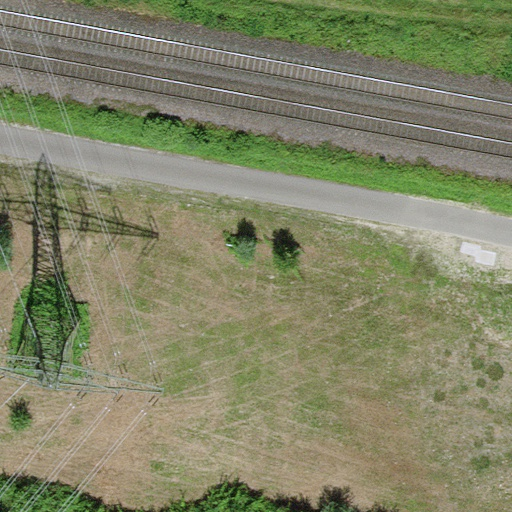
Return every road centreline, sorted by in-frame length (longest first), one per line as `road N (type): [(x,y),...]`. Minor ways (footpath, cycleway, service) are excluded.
road 1 (unclassified): [(0,152),(511,244)]
road 2 (track): [(289,0),(511,30)]
